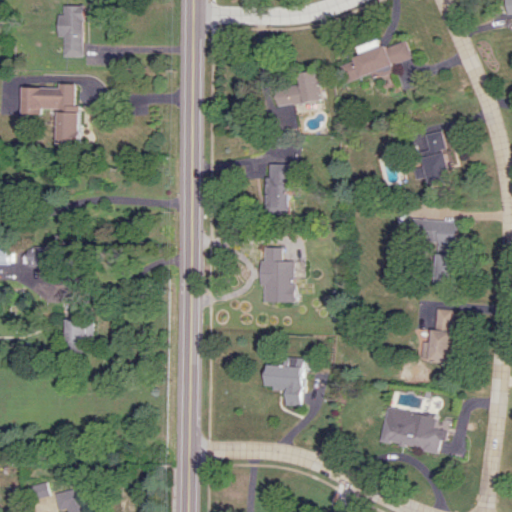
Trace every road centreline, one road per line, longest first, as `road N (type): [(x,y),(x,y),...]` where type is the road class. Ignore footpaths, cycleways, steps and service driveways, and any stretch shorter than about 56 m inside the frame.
road 1 (residential): [(481,511),(510,213),(500,131),(443,0)]
road 2 (secondary): [(186,511),(192,0)]
road 3 (residential): [(186,451),(282,451),(415,511)]
road 4 (residential): [(344,0),(313,14),(192,16)]
